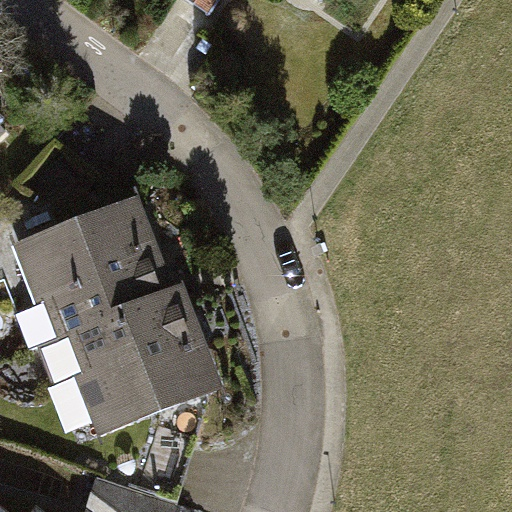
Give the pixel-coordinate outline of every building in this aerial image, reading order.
[(195,0),(218,15),(227,0),(195,0)] [(0,147),(11,137),(0,126),(0,147)] [(9,243),(54,357),(183,306),(139,193),(9,243)] [(183,306),(54,357),(92,460),(227,412),(183,306)] [(186,511),(187,511),(107,481),(81,511),(49,511),(41,504),(33,511),(6,511),(0,506),(0,511),(186,511)]
